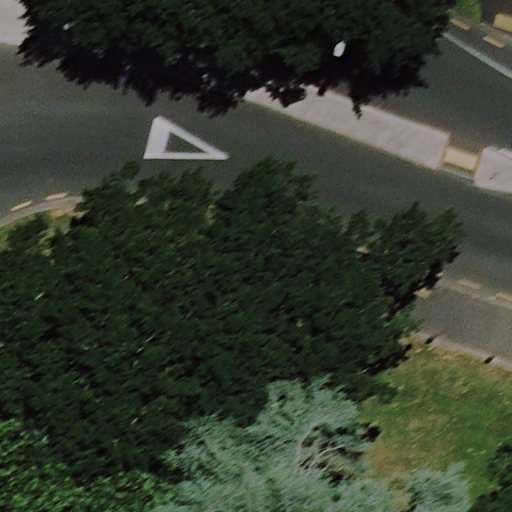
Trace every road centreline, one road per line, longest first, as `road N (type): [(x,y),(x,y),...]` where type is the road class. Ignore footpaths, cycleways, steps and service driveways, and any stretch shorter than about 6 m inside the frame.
road 1 (secondary): [(511,212),(96,162),(0,174)]
road 2 (secondary): [(269,0),(382,59),(511,146)]
